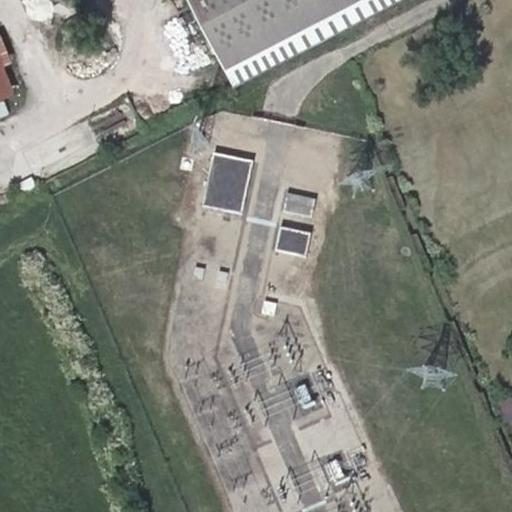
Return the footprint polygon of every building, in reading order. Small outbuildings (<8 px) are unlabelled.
[(199,0),(231,60),(344,0),(199,0)] [(0,45),(0,114),(22,107),(0,45)] [(215,151),(204,203),(245,212),(256,160),(215,151)] [(286,210),(314,213),(316,196),(288,193),(286,210)] [(281,227),(278,249),(308,254),(312,232),(281,227)]
